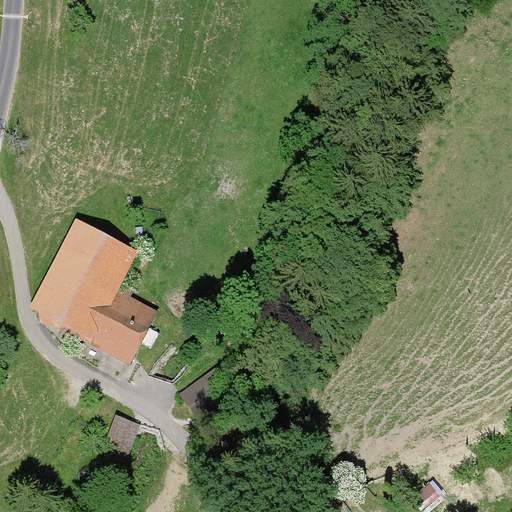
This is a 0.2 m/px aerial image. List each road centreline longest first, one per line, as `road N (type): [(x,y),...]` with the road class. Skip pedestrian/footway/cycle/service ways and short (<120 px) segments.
road 1 (track): [(390,0),(289,294),(145,408)]
road 2 (unclassified): [(145,408),(40,340),(0,197)]
road 3 (residential): [(219,511),(195,457),(145,408)]
